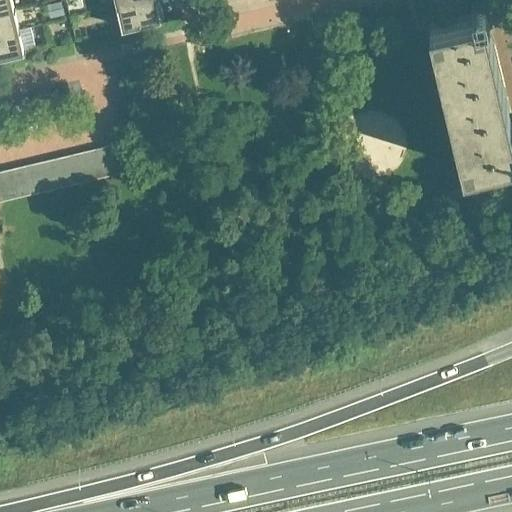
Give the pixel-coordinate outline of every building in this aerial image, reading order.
[(13,8),(11,0),(0,0),(0,11),(15,8),(15,7),(13,8)] [(155,0),(139,0),(115,6),(115,7),(116,6),(121,26),(120,26),(120,28),(161,18),(161,16),(160,17),(155,0)] [(61,2),(46,5),(49,17),(64,14),(61,2)] [(18,29),(14,9),(15,9),(15,8),(0,11),(0,33),(20,29),(19,28),(18,29)] [(511,156),(487,49),(478,14),(484,13),(483,11),(473,13),(429,24),(429,25),(435,24),(468,165),(462,166),(463,168),(511,156)] [(23,49),(19,30),(20,30),(20,29),(0,33),(0,56),(25,51),(24,49),(23,49)] [(128,168),(122,142),(121,143),(110,145),(118,173),(129,171),(128,168)] [(118,173),(110,145),(99,148),(106,176),(118,173)] [(106,176),(99,148),(88,150),(95,179),(106,176)] [(95,179),(88,150),(77,153),(84,181),(95,179)] [(84,181),(77,153),(66,156),(73,184),(84,181)] [(73,184),(66,156),(55,158),(62,187),(73,184)] [(62,187),(55,158),(43,161),(50,189),(62,187)] [(50,189),(43,161),(32,163),(39,192),(50,189)] [(39,192),(32,163),(21,166),(28,195),(39,192)] [(28,195),(21,166),(10,169),(17,197),(28,195)] [(17,197),(10,169),(0,171),(0,175),(6,200),(17,197)] [(0,290),(0,303),(15,299),(12,288),(0,290)]
